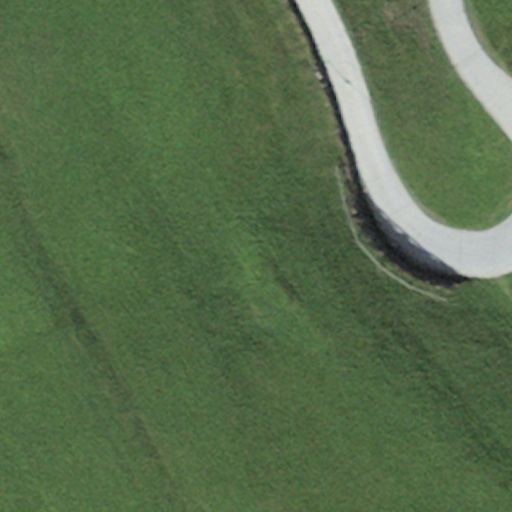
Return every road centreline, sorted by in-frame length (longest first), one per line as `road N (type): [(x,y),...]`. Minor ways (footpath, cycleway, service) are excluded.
road 1 (unclassified): [(511,245),(482,256),(441,249),(410,230),(389,202),(339,55),(311,0)]
road 2 (unclassified): [(447,0),(464,49),(511,112)]
